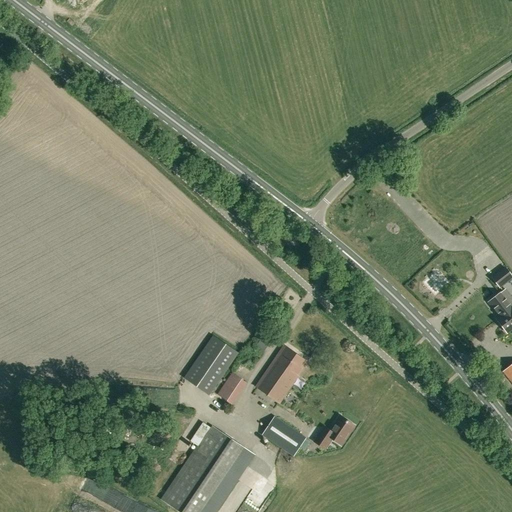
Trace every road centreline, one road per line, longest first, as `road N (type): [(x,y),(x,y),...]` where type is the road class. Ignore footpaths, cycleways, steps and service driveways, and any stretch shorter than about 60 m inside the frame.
road 1 (secondary): [(307,224),(9,0)]
road 2 (secondary): [(511,434),(395,298),(307,224)]
road 3 (unclassified): [(307,224),(375,155),(511,65)]
